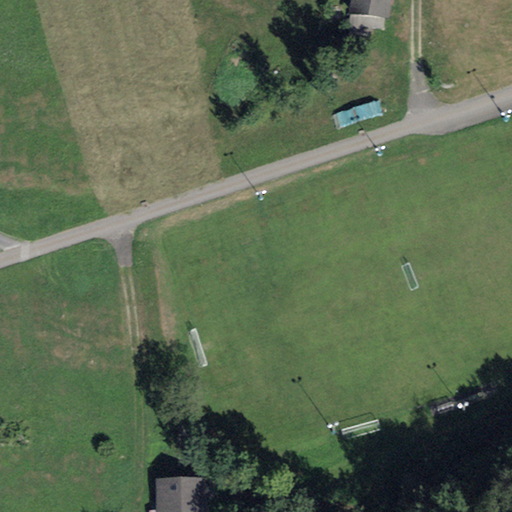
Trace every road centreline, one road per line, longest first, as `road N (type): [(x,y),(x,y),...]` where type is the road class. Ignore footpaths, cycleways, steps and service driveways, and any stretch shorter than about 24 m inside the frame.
road 1 (residential): [(511,91),(0,260)]
road 2 (track): [(123,220),(141,439)]
